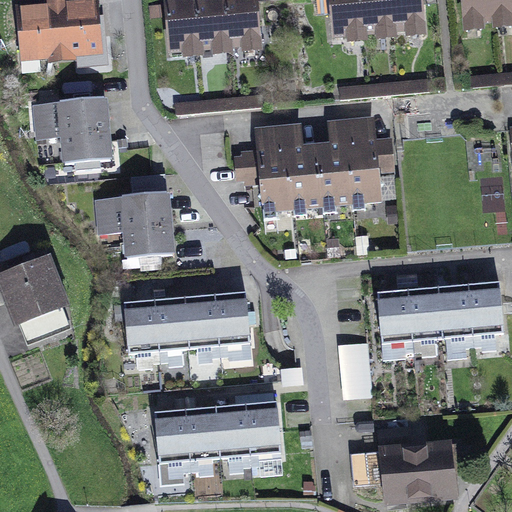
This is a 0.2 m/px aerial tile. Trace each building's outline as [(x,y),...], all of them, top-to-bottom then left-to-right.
[(195,0),(166,0),(171,53),(200,50),(195,0)] [(226,0),(195,0),(200,50),(230,48),(226,0)] [(255,0),(226,0),(230,48),(259,45),(256,3),(255,0)] [(361,0),(331,0),(334,38),(365,35),(361,0)] [(390,0),(361,0),(365,35),(394,33),(390,0)] [(421,0),(390,0),(394,33),(424,30),(421,0)] [(494,0),(463,0),(466,26),(496,23),(494,0)] [(511,0),(494,0),(496,23),(511,21),(511,0)] [(97,4),(19,10),(24,61),(101,54),(97,4)] [(511,75),(470,80),(471,89),(511,85),(511,75)] [(431,84),(340,92),(341,101),(432,93),(431,84)] [(265,99),(176,107),(176,116),(266,109),(265,99)] [(63,137),(108,134),(106,100),(60,103),(61,107),(36,108),(38,132),(63,130),(63,137)] [(349,176),(352,206),(382,204),(380,173),(394,172),(392,143),(369,144),(368,133),(353,135),(357,175),(349,176)] [(108,134),(63,137),(65,166),(110,163),(108,134)] [(357,175),(353,135),(337,136),(338,147),(317,148),(323,209),(352,206),(349,176),(357,175)] [(323,209),(317,148),(296,150),(296,140),(280,141),(283,181),(291,180),(294,211),(323,209)] [(283,181),(280,141),(264,142),(265,153),(243,155),(243,160),(236,161),(238,181),(246,181),(246,185),(261,184),(263,213),(294,211),(291,180),(283,181)] [(126,233),(171,230),(168,194),(122,198),(123,201),(98,203),(100,227),(125,225),(126,233)] [(171,230),(126,233),(128,261),(173,258),(171,230)] [(356,247),(357,257),(369,256),(369,247),(356,247)] [(328,250),(328,259),(340,258),(340,249),(328,250)] [(299,253),(299,262),(311,261),(311,252),(299,253)] [(47,266),(3,282),(25,341),(64,326),(56,305),(61,303),(47,266)] [(504,336),(500,284),(469,287),(474,338),(504,336)] [(474,338),(469,287),(439,289),(444,341),(474,338)] [(444,341),(439,289),(409,292),(413,344),(444,341)] [(413,344),(409,292),(378,295),(383,347),(413,344)] [(251,346),(246,294),(216,297),(220,348),(251,346)] [(220,348),(216,297),(185,299),(190,351),(220,348)] [(190,351),(185,299),(155,302),(159,354),(190,351)] [(159,354),(155,302),(125,305),(129,356),(159,354)] [(338,350),(344,404),(374,401),(367,347),(338,350)] [(301,371),(283,372),(284,386),(301,385),(301,371)] [(281,455),(277,404),(246,406),(251,457),(281,455)] [(251,457),(246,406),(216,409),(221,460),(251,457)] [(221,460),(216,409),(186,412),(190,463),(221,460)] [(190,463),(186,412),(155,414),(160,466),(190,463)] [(382,446),(410,441),(408,431),(380,436),(382,446)] [(456,446),(352,455),(355,489),(386,486),(388,502),(455,496),(453,474),(459,474),(456,446)]
